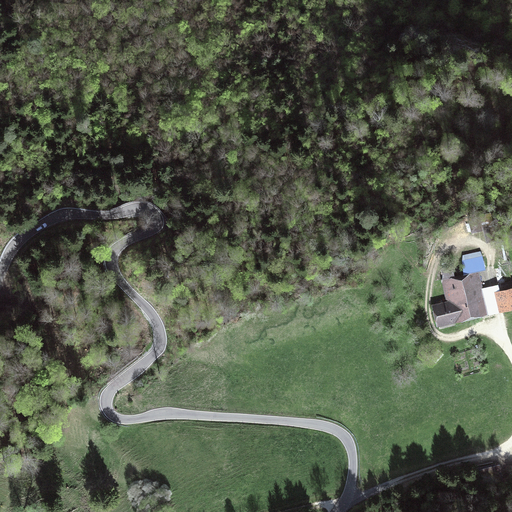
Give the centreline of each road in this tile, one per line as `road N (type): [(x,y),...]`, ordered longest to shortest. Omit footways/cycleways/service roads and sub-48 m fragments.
road 1 (tertiary): [(0,273),(19,239),(55,217),(154,213),(155,226),(117,247),(111,264),(154,317),(161,339),(108,393),(108,411),(121,419),(171,413),(337,430),(352,453),(349,490),(337,511)]
road 2 (track): [(296,511),(509,448)]
